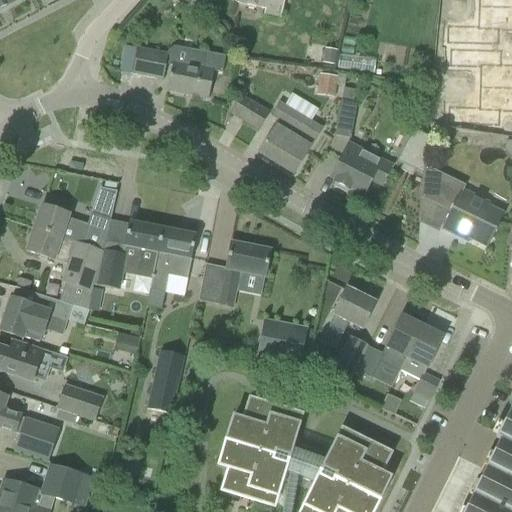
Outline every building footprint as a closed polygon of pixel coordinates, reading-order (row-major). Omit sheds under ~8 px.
[(0,0),(0,11),(20,1),(19,0),(0,0)] [(264,16),(280,20),(284,0),(235,0),(234,4),(265,11),(264,16)] [(393,0),(390,25),(414,28),(417,0),(393,0)] [(511,0),(478,0),(478,8),(511,9),(511,0)] [(447,27),(446,45),(498,47),(499,33),(511,33),(511,9),(478,8),(477,28),(447,27)] [(132,75),(163,81),(167,56),(137,50),(132,75)] [(326,51),(324,65),(335,66),(336,52),(326,51)] [(450,51),(449,69),(479,70),(479,89),(511,90),(511,66),(501,66),(501,52),(450,51)] [(166,93),(208,102),(213,72),(222,74),(225,58),(198,53),(195,69),(172,64),(166,93)] [(320,76),(317,97),(334,99),(336,87),(340,87),(341,79),(320,76)] [(448,108),(447,126),(499,128),(500,114),(511,114),(511,90),(479,89),(478,109),(448,108)] [(344,90),(342,102),(353,104),(355,92),(344,90)] [(230,115),(258,132),(268,115),(241,98),(230,115)] [(335,137),(350,140),(357,105),(342,102),(335,137)] [(269,138),(259,155),(293,176),(321,130),(310,124),(284,108),(279,105),(272,118),(278,122),(269,138)] [(426,137),(413,130),(396,162),(402,165),(400,171),(411,177),(414,172),(422,176),(426,137)] [(349,190),(363,197),(371,182),(382,187),(391,169),(348,147),(331,180),(335,182),(334,185),(348,193),(349,190)] [(424,167),(421,199),(451,214),(443,231),(460,240),(462,237),(469,241),(486,249),(502,216),(474,202),(475,199),(463,193),(465,188),(424,167)] [(33,231),(101,253),(104,242),(110,223),(109,223),(92,217),(88,229),(67,222),(69,217),(41,208),(33,231)] [(151,280),(152,280),(162,231),(128,224),(123,249),(124,249),(122,256),(101,252),(101,253),(92,287),(118,291),(122,274),(151,280)] [(33,231),(26,253),(45,260),(68,267),(63,283),(62,285),(65,286),(87,294),(89,289),(89,287),(101,253),(33,231)] [(150,292),(165,295),(167,282),(166,282),(167,277),(187,281),(188,274),(195,238),(162,231),(152,280),(150,292)] [(201,286),(198,302),(218,306),(218,307),(232,310),(236,289),(239,275),(264,280),(266,272),(270,252),(230,245),(225,271),(225,272),(226,272),(223,286),(222,286),(221,290),(201,286)] [(18,280),(15,289),(29,292),(31,283),(18,280)] [(97,291),(94,290),(89,311),(98,314),(102,292),(97,291)] [(321,344),(336,351),(349,324),(362,331),(374,305),(345,291),(333,317),(334,317),(321,344)] [(139,334),(155,338),(165,297),(149,293),(139,334)] [(10,301),(0,329),(0,332),(22,340),(23,339),(39,344),(42,336),(49,315),(67,322),(83,327),(86,320),(88,313),(59,303),(38,296),(37,297),(33,309),(29,308),(10,301)] [(367,348),(357,368),(375,377),(379,368),(397,377),(399,372),(405,360),(406,360),(421,329),(400,319),(391,336),(385,350),(382,355),(367,348)] [(256,359),(299,368),(307,329),(263,321),(256,359)] [(405,360),(399,372),(420,382),(409,404),(424,411),(438,384),(424,377),(427,370),(442,339),(421,329),(406,360),(405,360)] [(118,335),(114,352),(134,356),(138,340),(118,335)] [(346,391),(357,368),(367,348),(348,339),(327,382),(346,391)] [(0,372),(32,384),(37,366),(61,374),(66,360),(12,342),(8,353),(0,350),(0,372)] [(156,369),(147,411),(170,416),(180,374),(156,369)] [(56,410),(94,423),(102,401),(64,388),(56,410)] [(0,431),(14,436),(18,437),(14,449),(12,454),(47,466),(59,431),(24,419),(24,420),(20,419),(2,413),(7,399),(0,396),(0,431)] [(275,505),(299,422),(245,405),(240,424),(230,421),(229,424),(230,424),(218,464),(217,464),(216,467),(226,470),(220,489),(275,505)] [(511,511),(511,407),(460,511),(511,511)] [(389,461),(338,437),(301,511),(373,511),(387,485),(388,486),(390,483),(380,479),(389,461)] [(313,481),(320,458),(293,450),(286,473),(313,481)] [(42,495),(41,497),(53,501),(74,507),(83,478),(50,468),(42,495)] [(111,473),(108,483),(121,486),(123,477),(111,473)] [(4,483),(0,494),(0,511),(48,511),(34,508),(38,494),(23,489),(4,483)]
